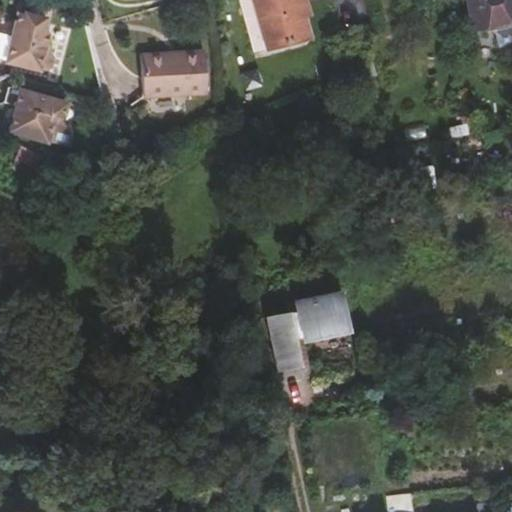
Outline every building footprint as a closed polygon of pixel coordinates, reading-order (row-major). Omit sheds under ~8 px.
[(265,45),(253,0),(239,0),(252,49),(265,45)] [(305,0),(253,0),(265,45),(265,46),(308,35),(303,13),(308,11),(305,0)] [(511,0),(469,0),(476,24),(511,15),(511,0)] [(10,27),(0,24),(0,54),(42,65),(48,62),(50,52),(46,47),(45,42),(41,41),(44,28),(38,20),(39,13),(15,8),(10,27)] [(511,15),(476,24),(478,34),(511,25),(511,15)] [(205,46),(146,61),(157,103),(216,88),(205,46)] [(67,102),(10,89),(7,104),(17,107),(13,128),(37,135),(36,140),(68,147),(71,134),(64,118),(67,102)] [(49,173),(55,161),(22,147),(17,159),(49,173)] [(333,323),(346,320),(341,295),(327,298),(326,291),(296,297),(298,308),(268,314),(280,366),(300,361),(295,338),(335,330),(333,323)] [(348,327),(346,320),(333,323),(335,330),(348,327)] [(97,454),(84,448),(81,457),(92,462),(97,454)] [(384,494),(386,511),(396,511),(394,494),(384,494)]
